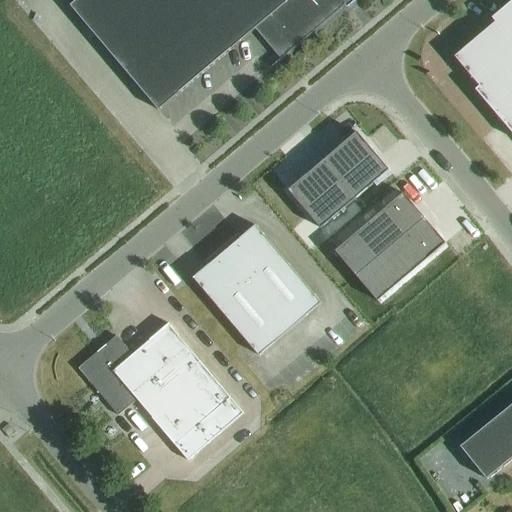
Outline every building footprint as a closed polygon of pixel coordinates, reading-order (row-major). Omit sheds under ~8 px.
[(256,31),(282,61),(346,7),(345,6),(351,0),(79,0),(71,7),(159,112),(256,31)] [(511,3),(493,20),(496,24),(455,58),(480,88),(476,91),(511,133),(511,3)] [(356,133),(288,193),(320,230),(389,171),(356,133)] [(403,195),(335,253),(378,303),(446,244),(403,195)] [(194,280),(194,281),(195,280),(259,357),(322,305),(257,228),(256,227),(237,243),(233,239),(210,259),(213,263),(194,280)] [(244,415),(170,327),(171,326),(169,325),(150,341),(151,342),(133,356),(117,337),(79,370),(119,417),(138,401),(153,418),(152,419),(189,462),(191,461),(190,461),(244,415)] [(511,407),(461,448),(487,481),(511,460),(511,407)]
